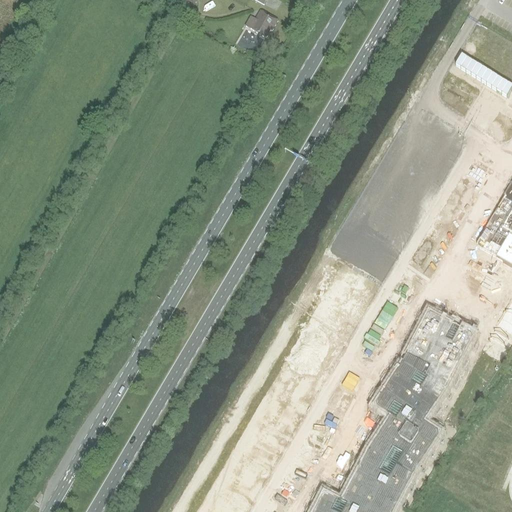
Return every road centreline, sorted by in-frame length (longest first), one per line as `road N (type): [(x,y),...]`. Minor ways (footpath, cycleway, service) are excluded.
road 1 (primary): [(94,511),(397,0)]
road 2 (unclassified): [(484,0),(181,511)]
road 3 (primary): [(350,0),(48,511)]
road 4 (track): [(0,341),(175,23)]
